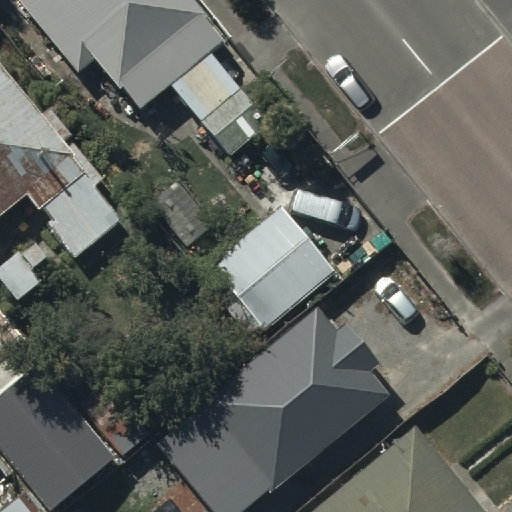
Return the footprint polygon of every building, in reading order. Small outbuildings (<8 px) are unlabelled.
[(182,0),(11,0),(10,1),(76,84),(91,73),(117,106),(123,102),(138,121),(171,95),(226,164),(270,128),(243,95),(238,99),(210,64),(225,52),(182,0)] [(0,230),(25,210),(72,269),(121,229),(96,198),(106,190),(47,115),(39,122),(0,73),(0,230)] [(281,215),(208,271),(260,339),(333,282),(281,215)] [(257,511),(386,405),(368,383),(375,376),(342,336),(336,340),(316,316),(108,488),(128,511),(257,511)] [(0,410),(0,450),(32,490),(21,499),(18,496),(0,510),(0,511),(70,511),(89,496),(73,476),(106,449),(119,466),(150,441),(103,382),(77,403),(50,370),(0,410)] [(470,511),(411,438),(318,511),(470,511)]
